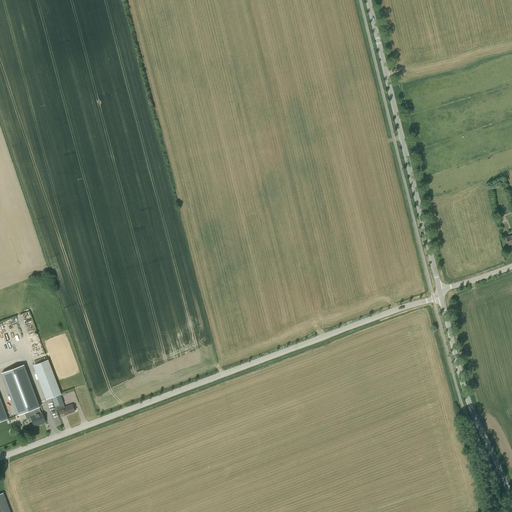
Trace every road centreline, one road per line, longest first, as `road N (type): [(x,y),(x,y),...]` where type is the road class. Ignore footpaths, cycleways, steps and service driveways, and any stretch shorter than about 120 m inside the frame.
road 1 (unclassified): [(0,458),(439,290)]
road 2 (tertiary): [(439,290),(368,0)]
road 3 (tertiary): [(511,500),(466,400),(439,290)]
